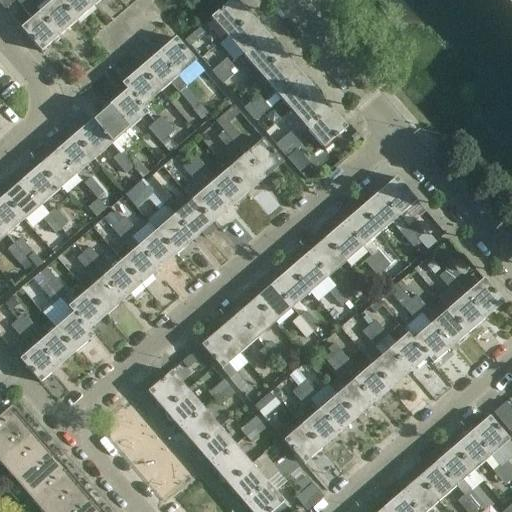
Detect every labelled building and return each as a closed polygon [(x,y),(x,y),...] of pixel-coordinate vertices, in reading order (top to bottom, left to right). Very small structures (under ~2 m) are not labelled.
[(37,15),(29,6),(24,0),(0,0),(0,5),(4,10),(15,0),(16,0),(33,19),(37,15)] [(58,38),(76,23),(55,0),(38,15),(58,38)] [(55,0),(76,23),(93,8),(85,0),(55,0)] [(85,0),(93,8),(102,0),(85,0)] [(236,0),(231,0),(210,18),(226,37),(251,16),(250,15),(248,9),(241,5),(236,0)] [(511,0),(503,0),(511,10),(511,0)] [(41,53),(58,38),(38,15),(37,15),(33,19),(21,29),(41,53)] [(252,18),(251,16),(226,37),(243,56),(267,35),(260,27),(258,20),(252,18)] [(185,40),(191,47),(205,35),(199,28),(185,40)] [(273,42),(267,35),(243,56),(260,76),(285,55),(283,54),(282,52),(279,45),(273,42)] [(195,61),(175,38),(156,54),(177,78),(177,77),(195,61)] [(177,77),(177,78),(156,54),(139,69),(159,93),(170,84),(179,95),(180,94),(179,92),(185,86),(177,77)] [(260,76),(275,93),(299,73),(292,65),(290,57),(285,55),(260,76)] [(212,72),(217,78),(232,66),(226,59),(212,72)] [(238,73),(232,66),(217,78),(224,85),(238,73)] [(142,107),(159,93),(139,69),(121,85),(126,91),(147,115),(148,114),(142,107)] [(304,79),(299,73),(275,93),(291,112),(315,91),(313,89),(311,82),(304,79)] [(192,80),(185,86),(197,101),(204,94),(192,80)] [(209,114),(197,101),(185,86),(179,92),(180,94),(194,110),(193,111),(201,120),(209,114)] [(147,115),(126,91),(108,106),(129,130),(147,115)] [(291,112),(291,113),(307,131),(331,110),(325,102),(322,95),(315,91),(291,112)] [(244,108),(250,116),(264,103),(258,96),(244,108)] [(270,110),(264,103),(250,116),(256,122),(270,110)] [(108,106),(91,122),(112,146),(119,154),(120,154),(126,148),(137,139),(129,130),(108,106)] [(338,117),(331,110),(307,131),(323,149),(347,128),(345,126),(343,120),(338,117)] [(161,117),(155,123),(166,137),(173,131),(161,117)] [(91,122),(75,136),(95,160),(112,146),(91,122)] [(160,142),(166,137),(155,123),(148,129),(160,142)] [(224,132),(236,146),(242,141),(231,128),(224,132)] [(230,152),(236,146),(224,132),(218,138),(230,152)] [(356,144),(361,139),(357,133),(351,138),(356,144)] [(276,146),(283,154),(296,141),(290,134),(276,146)] [(87,167),(95,160),(75,136),(57,152),(78,176),(87,167)] [(282,163),(262,140),(245,156),(265,179),(267,177),(282,163)] [(302,147),(296,141),(283,154),(287,159),(302,147)] [(126,148),(120,154),(132,168),(138,161),(126,148)] [(76,177),(78,176),(57,152),(39,167),(60,191),(61,190),(76,177)] [(125,173),(132,168),(120,154),(119,154),(113,159),(125,173)] [(245,156),(227,171),(247,194),(265,179),(245,156)] [(188,162),(200,176),(206,171),(195,157),(188,162)] [(194,181),(200,176),(188,162),(182,167),(194,181)] [(28,177),(22,183),(42,207),(43,206),(60,191),(39,167),(28,177)] [(247,194),(227,171),(220,177),(209,186),(230,209),(247,194)] [(87,182),(84,184),(96,198),(103,192),(92,178),(87,182)] [(378,194),(398,217),(416,202),(396,179),(378,194)] [(26,221),(42,207),(22,183),(4,198),(24,222),(26,221)] [(165,207),(152,193),(144,184),(127,198),(137,209),(148,200),(159,212),(165,207)] [(209,186),(209,187),(192,201),(191,202),(212,224),(230,209),(209,186)] [(160,187),(152,193),(165,207),(172,201),(160,187)] [(380,233),(398,217),(378,194),(360,209),(380,233)] [(0,201),(0,229),(7,237),(15,245),(22,239),(14,231),(24,222),(4,198),(0,201)] [(106,209),(98,200),(88,209),(96,218),(106,209)] [(174,217),(194,240),(201,234),(205,238),(216,229),(212,224),(191,202),(174,217)] [(176,255),(194,240),(174,217),(165,207),(159,212),(168,222),(156,232),(176,255)] [(50,215),(62,229),(63,229),(71,237),(77,232),(57,209),(51,215),(50,215)] [(363,248),(380,233),(360,209),(343,225),(363,248)] [(62,229),(50,215),(44,220),(56,234),(62,229)] [(118,224),(130,237),(137,231),(125,217),(118,224)] [(412,221),(405,226),(418,241),(425,235),(412,221)] [(129,237),(130,237),(118,224),(112,229),(123,243),(129,237)] [(325,240),(345,263),(363,248),(343,225),(325,240)] [(418,241),(405,226),(399,232),(412,246),(418,241)] [(159,270),(176,255),(156,232),(139,248),(159,270)] [(133,253),(121,263),(141,286),(159,270),(139,248),(129,237),(123,243),(133,253)] [(15,245),(14,245),(27,260),(28,259),(37,269),(43,264),(34,254),(22,239),(15,245)] [(327,278),(345,263),(325,240),(307,255),(327,278)] [(27,260),(14,245),(8,251),(21,265),(27,260)] [(83,254),(95,268),(101,262),(89,248),(83,254)] [(377,251),(370,257),(383,272),(390,266),(377,251)] [(88,273),(95,268),(83,254),(77,259),(88,273)] [(289,270),(309,294),(327,278),(307,255),(289,270)] [(383,272),(370,257),(364,262),(376,277),(383,272)] [(123,301),(141,286),(121,263),(103,278),(123,301)] [(463,280),(451,266),(445,271),(457,286),(463,280)] [(41,275),(49,284),(61,299),(67,294),(47,270),(41,275)] [(307,296),(309,294),(289,270),(271,285),(292,309),(299,318),(306,312),(298,303),(307,296)] [(457,286),(445,271),(438,277),(450,292),(457,286)] [(105,316),(123,301),(103,278),(87,292),(86,294),(105,316)] [(504,304),(483,279),(465,295),(486,320),(504,304)] [(342,281),(335,288),(347,302),(355,296),(342,281)] [(61,299),(49,284),(42,290),(54,305),(61,299)] [(254,301),(274,324),(292,309),(271,285),(254,301)] [(352,308),(347,302),(335,288),(329,293),(341,308),(344,305),(349,311),(352,308)] [(88,331),(105,316),(86,294),(68,309),(73,315),(93,338),(94,337),(88,331)] [(468,335),(486,320),(465,295),(447,311),(468,335)] [(416,296),(410,302),(422,316),(428,311),(416,296)] [(236,316),(256,339),(273,324),(274,324),(254,301),(236,316)] [(377,302),(369,309),(374,314),(382,308),(377,302)] [(422,316),(410,302),(403,308),(415,322),(422,316)] [(450,350),(468,335),(447,311),(430,326),(450,350)] [(322,344),(324,332),(306,312),(299,318),(312,333),(322,344)] [(73,315),(55,330),(75,353),(87,343),(93,338),(73,315)] [(218,331),(238,354),(256,339),(236,316),(218,331)] [(24,317),(17,322),(30,337),(36,331),(24,317)] [(312,333),(299,318),(294,323),(306,338),(312,333)] [(376,321),(369,327),(381,341),(388,335),(376,321)] [(30,337),(17,322),(11,328),(24,342),(30,337)] [(433,365),(450,350),(430,326),(412,341),(427,359),(433,365)] [(381,341),(369,327),(363,332),(375,346),(381,341)] [(58,369),(75,353),(55,330),(37,346),(58,369)] [(227,364),(238,354),(218,331),(200,346),(220,370),(229,379),(236,373),(227,364)] [(410,375),(427,359),(412,341),(407,335),(389,350),(410,375)] [(271,343),(264,348),(277,363),(283,357),(271,343)] [(328,350),(334,357),(346,371),(353,365),(334,344),(328,350)] [(40,384),(58,369),(37,346),(20,361),(40,384)] [(277,363),(264,348),(258,354),(271,368),(277,363)] [(196,350),(182,362),(187,368),(202,356),(196,350)] [(410,375),(389,350),(372,366),(392,390),(410,375)] [(346,371),(334,357),(327,363),(340,377),(346,371)] [(375,406),(392,390),(372,366),(369,368),(354,381),(375,406)] [(162,411),(186,391),(170,372),(147,392),(155,402),(156,409),(162,411)] [(229,379),(241,394),(249,387),(236,373),(229,379)] [(375,406),(354,381),(336,396),(357,421),(375,406)] [(214,400),(228,388),(223,382),(209,394),(214,400)] [(305,382),(299,387),(311,402),(318,396),(305,382)] [(311,402),(299,387),(292,393),(304,407),(311,402)] [(234,394),(228,388),(214,400),(220,407),(234,394)] [(179,430),(203,410),(186,391),(162,411),(164,412),(166,414),(167,421),(175,424),(179,430)] [(280,406),(269,394),(253,407),(263,418),(264,420),(280,406)] [(339,436),(357,421),(336,396),(319,411),(339,436)] [(511,411),(505,404),(494,414),(510,433),(511,431),(511,411)] [(0,417),(0,443),(24,423),(11,408),(0,417)] [(203,410),(179,430),(187,439),(188,446),(196,449),(219,429),(203,410)] [(339,436),(319,411),(301,427),(322,452),(339,436)] [(511,466),(499,451),(510,441),(490,417),(472,433),(492,457),(500,466),(511,479),(511,466)] [(261,425),(255,419),(241,431),(246,438),(261,425)] [(0,443),(0,465),(2,468),(37,437),(24,423),(0,443)] [(251,444),(266,432),(261,425),(246,438),(251,444)] [(305,466),(322,452),(301,427),(284,442),(305,466)] [(219,429),(196,449),(198,451),(199,458),(207,461),(212,468),(236,448),(235,447),(219,429)] [(472,433),(456,447),(476,470),(492,457),(472,433)] [(2,468),(15,482),(49,452),(37,437),(2,468)] [(476,470),(456,447),(438,462),(459,486),(476,470)] [(252,466),(236,448),(212,468),(219,476),(220,483),(228,486),(228,487),(252,466)] [(62,467),(49,452),(15,482),(6,490),(19,505),(28,497),(62,467)] [(293,463),(287,455),(272,468),(279,475),(293,463)] [(252,466),(228,487),(230,488),(230,496),(239,498),(244,505),(279,476),(279,475),(272,468),(263,457),(252,466)] [(441,502),(456,488),(459,486),(438,462),(420,477),(441,502)] [(283,481),(298,469),(293,463),(279,475),(279,476),(283,481)] [(511,480),(511,479),(500,466),(494,471),(506,485),(511,480)] [(28,497),(40,511),(75,481),(62,467),(28,497)] [(279,476),(244,505),(250,511),(274,511),(284,504),(276,494),(286,484),(283,481),(279,476)] [(403,493),(418,511),(428,511),(441,502),(420,477),(403,493)] [(40,511),(69,511),(88,496),(75,481),(40,511)] [(309,511),(310,511),(325,500),(312,486),(297,498),(309,511)] [(472,491),(465,497),(477,511),(484,505),(472,491)] [(387,511),(418,511),(403,493),(385,509),(387,511)] [(98,511),(101,510),(88,496),(69,511),(98,511)] [(475,511),(477,511),(465,497),(459,502),(467,511),(475,511)]
